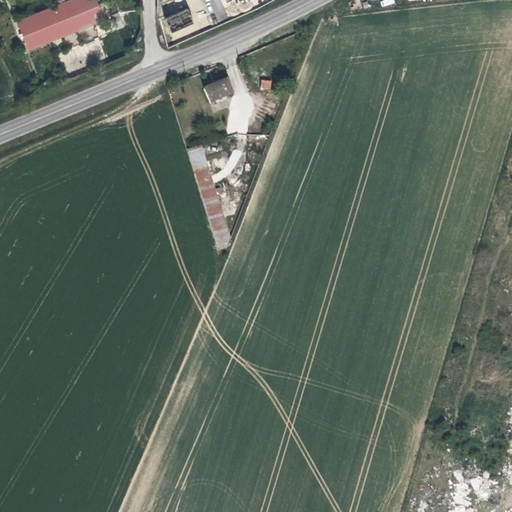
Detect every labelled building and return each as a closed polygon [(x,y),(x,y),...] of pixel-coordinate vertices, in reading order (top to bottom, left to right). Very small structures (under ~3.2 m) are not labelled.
[(91,0),(57,0),(10,19),(21,45),(97,15),(91,0)] [(164,18),(170,31),(192,21),(186,8),(164,18)] [(209,103),(231,94),(226,80),(204,89),(209,103)] [(260,88),(269,89),(270,82),(261,80),(260,88)] [(186,150),(217,251),(227,248),(230,241),(201,146),(186,150)] [(462,315),(456,335),(464,337),(469,317),(462,315)] [(509,322),(496,317),(493,327),(505,332),(509,322)] [(464,337),(456,335),(441,383),(449,386),(464,337)] [(486,423),(478,419),(473,426),(481,431),(486,423)]
